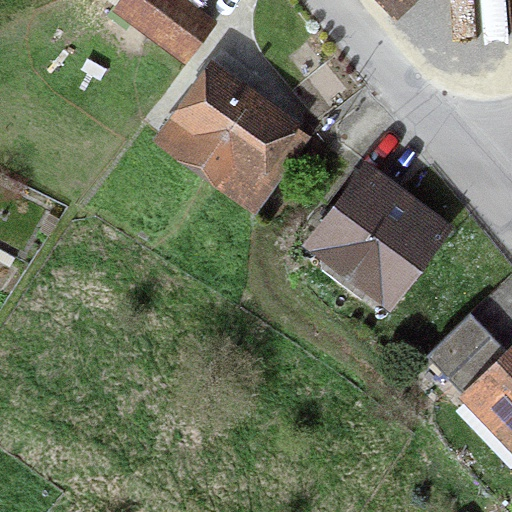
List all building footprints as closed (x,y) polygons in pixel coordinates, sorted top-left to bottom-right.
[(124,0),(111,18),(194,78),(210,55),(230,28),(201,7),(205,0),(124,0)] [(511,0),(455,0),(419,33),(450,68),(511,10),(511,0)] [(243,169),(273,192),(316,136),(210,55),(194,78),(166,114),(197,138),(178,163),(222,196),(243,169)] [(466,233),(371,162),(306,251),(411,323),(466,233)] [(511,355),(511,357),(469,312),(422,354),(474,411),(481,405),(511,439),(511,355)]
